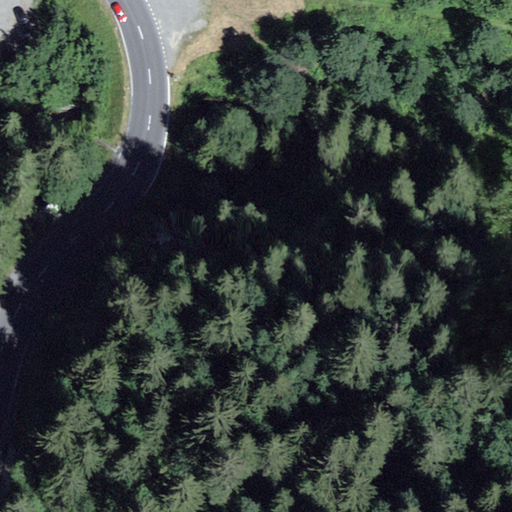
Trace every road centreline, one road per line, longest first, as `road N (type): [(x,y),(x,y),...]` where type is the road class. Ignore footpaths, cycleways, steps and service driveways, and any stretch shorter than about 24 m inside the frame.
road 1 (secondary): [(0,356),(24,298),(122,193),(143,153),(149,74),(127,0)]
road 2 (track): [(511,29),(363,0)]
